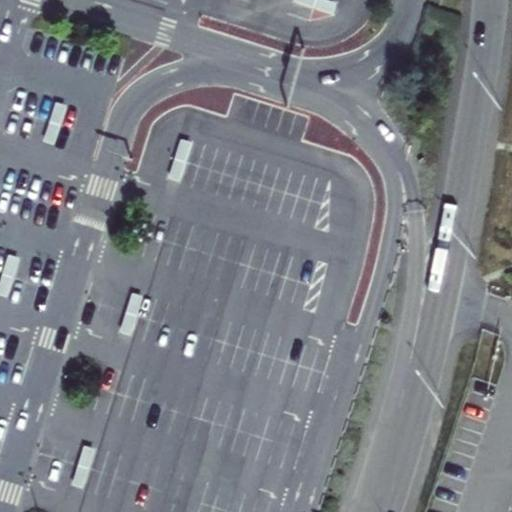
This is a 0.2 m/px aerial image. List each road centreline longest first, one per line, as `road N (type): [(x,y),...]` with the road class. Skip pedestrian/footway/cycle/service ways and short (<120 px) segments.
road 1 (tertiary): [(482,0),(431,304),(367,511)]
road 2 (tertiary): [(396,511),(450,303),(500,0)]
